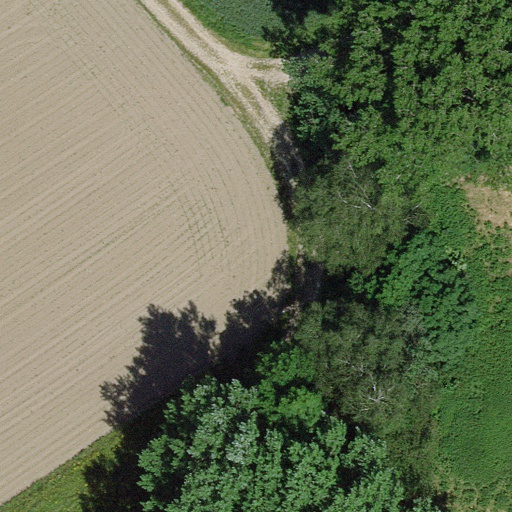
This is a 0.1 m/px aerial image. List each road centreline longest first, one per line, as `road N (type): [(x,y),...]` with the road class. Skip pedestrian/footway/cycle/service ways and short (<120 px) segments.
road 1 (track): [(209,511),(314,305),(308,191),(257,101),(171,0)]
road 2 (track): [(257,101),(503,0)]
